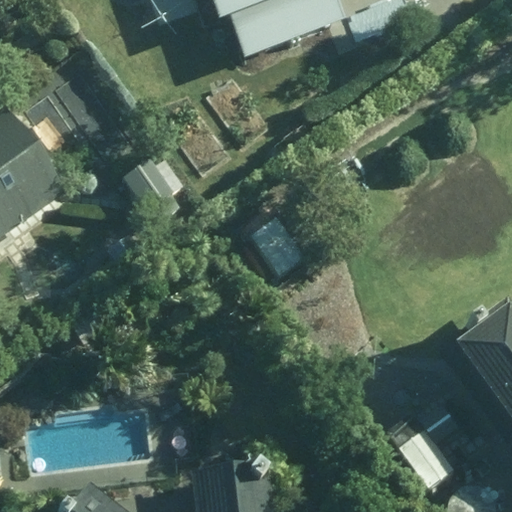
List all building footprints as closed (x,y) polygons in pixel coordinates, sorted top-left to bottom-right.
[(142,0),(147,11),(174,0),(142,0)] [(338,0),(198,0),(214,41),(228,36),(242,73),(351,31),(338,0)] [(0,116),(0,246),(68,194),(6,112),(0,116)] [(146,170),(117,191),(149,233),(177,212),(146,170)] [(277,226),(248,247),(281,291),(309,270),(277,226)] [(511,314),(446,361),(511,454),(511,314)] [(441,421),(392,460),(426,502),(475,463),(441,421)] [(274,511),(269,470),(185,481),(189,511),(108,511),(89,498),(78,511),(274,511)]
